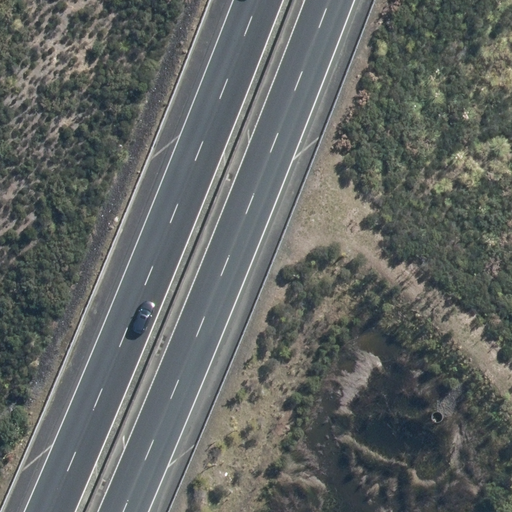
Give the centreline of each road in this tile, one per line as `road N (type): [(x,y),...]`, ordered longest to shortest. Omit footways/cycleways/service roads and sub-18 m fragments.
road 1 (motorway): [(49,511),(258,0)]
road 2 (motorway): [(330,0),(123,511)]
